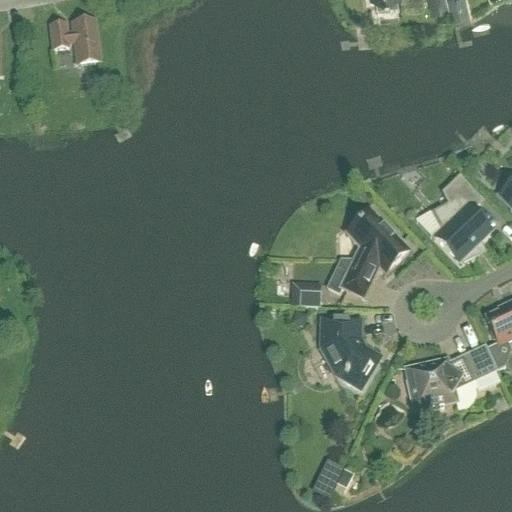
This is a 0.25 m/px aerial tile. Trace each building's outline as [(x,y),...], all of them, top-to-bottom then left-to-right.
[(445,0),(435,0),(435,1),(430,3),(432,13),(448,9),(445,0)] [(466,4),(451,8),(455,24),(470,20),(466,4)] [(100,68),(95,26),(72,29),(74,39),(67,40),(66,30),(51,31),(53,55),(69,53),(68,49),(75,48),(77,70),(100,68)] [(471,216),(482,206),(459,183),(443,198),(450,209),(432,219),(433,220),(435,219),(444,234),(435,243),(459,267),(461,265),(463,267),(474,262),(471,255),(491,236),(471,216)] [(503,196),(503,197),(499,201),(511,213),(511,183),(509,183),(501,190),(503,196)] [(385,280),(410,256),(371,216),(346,240),(360,254),(354,266),(341,266),(327,294),(339,300),(341,295),(364,306),(379,274),(385,280)] [(318,313),(319,298),(299,297),(298,312),(318,313)] [(492,336),(491,339),(494,345),(496,346),(499,351),(511,344),(511,307),(499,314),(500,317),(486,324),(492,336)] [(360,326),(321,325),(321,346),(342,385),(361,396),(381,363),(361,351),(359,348),(360,326)] [(463,384),(469,382),(472,389),(497,377),(486,351),(448,369),(448,366),(407,375),(415,416),(429,413),(429,417),(444,414),(443,410),(456,407),(454,397),(463,384)] [(325,467),(319,479),(335,486),(341,475),(325,467)]
